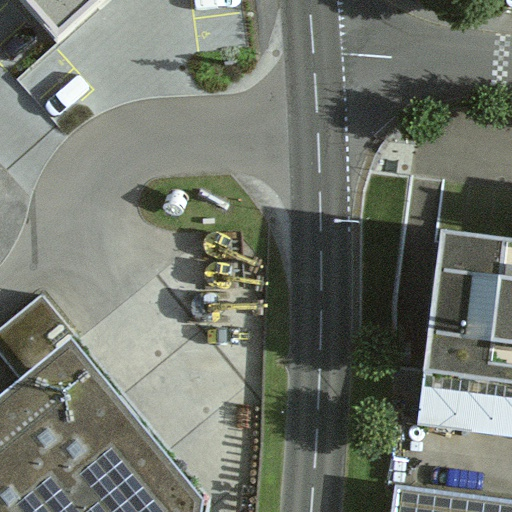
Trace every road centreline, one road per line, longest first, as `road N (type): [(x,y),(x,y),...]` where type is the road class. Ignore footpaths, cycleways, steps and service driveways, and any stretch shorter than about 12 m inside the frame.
road 1 (secondary): [(312,511),(317,122)]
road 2 (residential): [(317,122),(137,157),(0,268)]
road 3 (residential): [(316,52),(511,69)]
